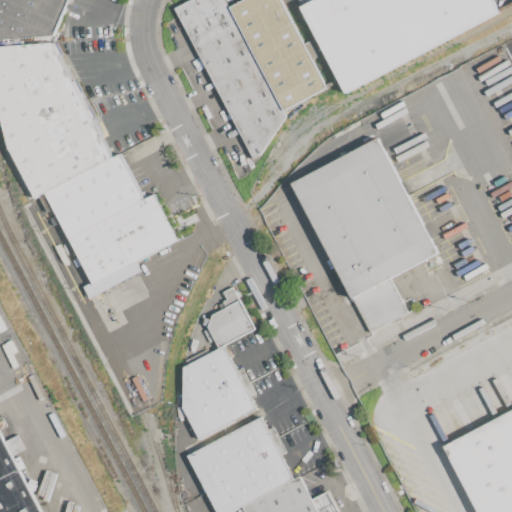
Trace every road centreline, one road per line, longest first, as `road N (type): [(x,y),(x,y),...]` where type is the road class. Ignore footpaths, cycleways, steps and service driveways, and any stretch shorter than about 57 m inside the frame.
road 1 (residential): [(146,10),(154,61),(382,511)]
road 2 (residential): [(511,297),(329,394)]
